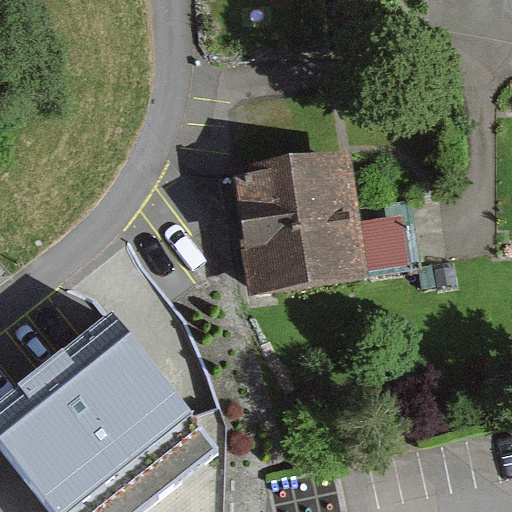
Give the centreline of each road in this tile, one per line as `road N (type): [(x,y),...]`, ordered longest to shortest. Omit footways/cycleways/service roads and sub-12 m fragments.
road 1 (residential): [(173,80),(511,61)]
road 2 (residential): [(0,310),(110,219),(155,148),(173,80)]
